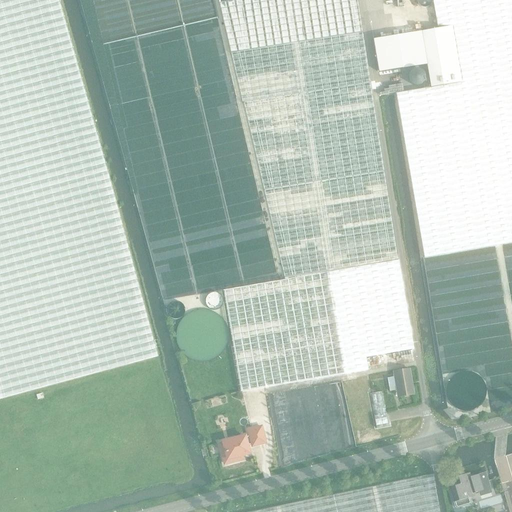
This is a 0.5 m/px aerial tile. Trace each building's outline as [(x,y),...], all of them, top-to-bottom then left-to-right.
[(0,0),(0,398),(157,356),(107,171),(106,171),(58,0),(0,0)] [(218,0),(284,277),(285,279),(223,290),(241,392),(304,381),(368,370),(366,358),(413,350),(398,259),(357,0),(218,0)] [(431,88),(399,93),(423,258),(511,242),(511,0),(433,0),(438,30),(453,27),(463,83),(431,88)] [(453,27),(438,30),(435,30),(421,32),(427,64),(431,88),(463,83),(453,27)] [(421,31),(373,39),(379,73),(427,64),(421,32),(421,31)] [(219,303),(219,302),(218,300),(216,297),(215,296),(212,295),(209,296),(207,297),(205,300),(204,302),(205,305),(206,307),(208,309),(211,310),(214,309),(216,308),(218,305),(219,303)] [(185,311),(185,310),(184,307),(183,305),(180,303),(177,303),(174,303),(172,305),(170,307),(169,310),(170,313),(171,315),(173,317),(176,318),(179,318),(182,317),(183,315),(184,314),(185,311)] [(227,337),(227,332),(226,328),(224,324),(221,320),(217,316),(213,314),(208,312),(203,311),(197,312),(193,313),(189,315),(185,318),(182,322),(179,326),(177,331),(177,336),(177,340),(178,345),(181,350),(184,354),(187,357),(192,360),(196,361),(202,362),(207,362),(211,360),(215,358),(220,355),(223,351),(225,347),(227,342),(227,337)] [(397,390),(398,397),(413,394),(409,369),(394,372),(389,373),(390,378),(387,378),(389,392),(397,390)] [(389,425),(382,391),(369,394),(376,428),(389,425)] [(278,401),(288,400),(287,392),(277,393),(278,401)] [(223,444),(219,445),(224,464),(237,461),(236,457),(249,453),(247,445),(252,444),(252,446),(265,443),(261,427),(248,430),(250,436),(245,437),(245,436),(223,442),(223,444)] [(457,486),(449,488),(454,502),(455,507),(457,508),(471,504),(469,497),(475,495),(474,493),(490,488),(485,472),(470,477),(468,473),(455,478),(457,486)] [(439,511),(433,474),(247,511),(439,511)]
